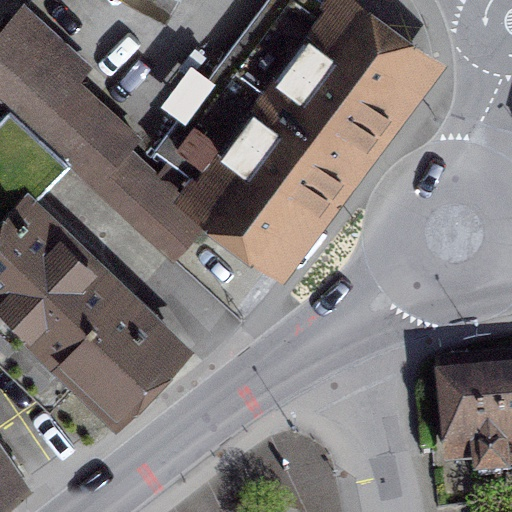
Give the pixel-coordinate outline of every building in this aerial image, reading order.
[(268,0),(158,147),(288,245),(422,67),(333,0),(268,0)] [(0,98),(66,159),(170,255),(201,221),(125,150),(136,137),(10,21),(0,31),(0,98)] [(73,373),(112,413),(176,346),(24,205),(66,159),(0,98),(0,353),(48,398),(73,373)] [(511,359),(446,366),(455,464),(477,462),(478,476),(503,474),(502,463),(511,461),(511,359)] [(0,465),(0,501),(17,491),(0,465)]
